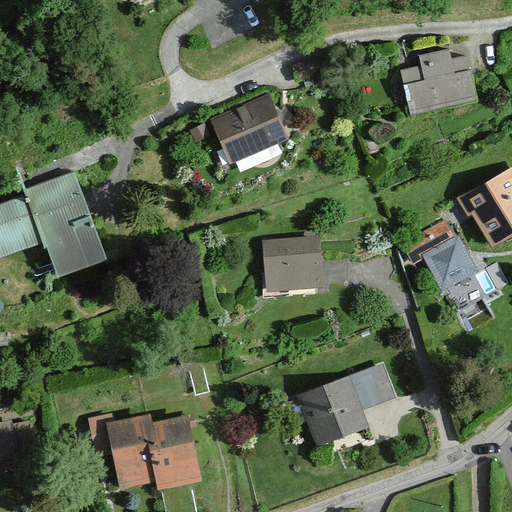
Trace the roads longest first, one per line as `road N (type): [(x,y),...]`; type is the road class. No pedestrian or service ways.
road 1 (residential): [(511,17),(503,25),(316,48),(188,100)]
road 2 (residential): [(324,511),(475,455),(511,423)]
